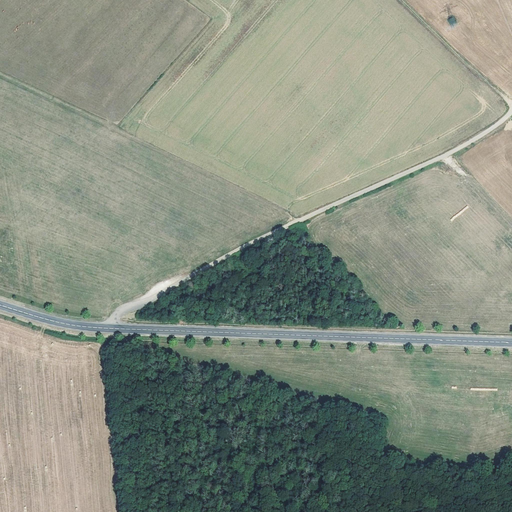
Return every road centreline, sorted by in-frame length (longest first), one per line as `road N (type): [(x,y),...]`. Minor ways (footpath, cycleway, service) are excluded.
road 1 (secondary): [(0,305),(82,327),(511,342)]
road 2 (track): [(511,109),(466,146),(125,314),(114,328)]
road 3 (track): [(403,0),(511,104)]
